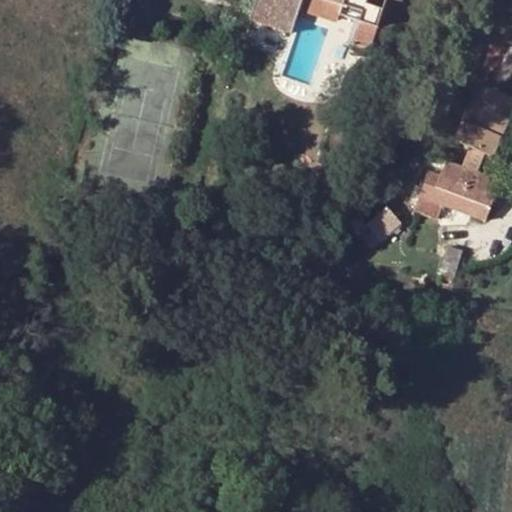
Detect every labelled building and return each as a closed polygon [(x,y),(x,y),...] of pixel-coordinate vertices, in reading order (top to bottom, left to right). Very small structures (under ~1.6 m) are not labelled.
[(290,35),(297,17),(302,0),(321,0),(341,7),(339,16),(357,23),(350,45),(369,51),(376,29),(370,26),(378,0),(255,0),(248,22),(290,35)] [(492,160),(511,104),(511,100),(473,87),(451,145),(492,160)] [(441,170),(497,189),(499,183),(444,163),(441,170)] [(428,175),(414,213),(436,221),(440,208),(484,224),(497,189),(441,170),(438,178),(428,175)] [(378,242),(398,225),(383,208),(364,226),(378,242)] [(357,237),(367,232),(364,226),(359,218),(350,223),(357,237)] [(453,278),(460,254),(446,250),(438,274),(453,278)]
